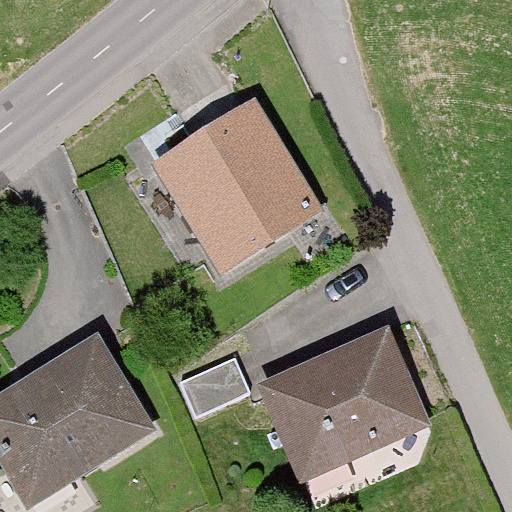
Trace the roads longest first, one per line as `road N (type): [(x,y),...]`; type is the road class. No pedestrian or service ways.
road 1 (residential): [(315,0),(511,445)]
road 2 (unknown): [(27,110),(129,184),(136,202),(136,261),(101,306)]
road 3 (tertiary): [(0,131),(166,0)]
